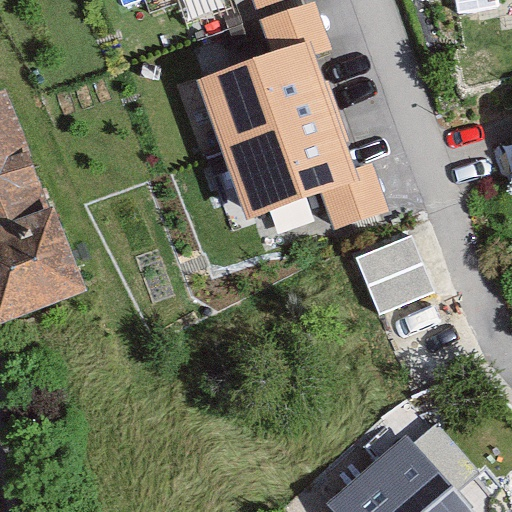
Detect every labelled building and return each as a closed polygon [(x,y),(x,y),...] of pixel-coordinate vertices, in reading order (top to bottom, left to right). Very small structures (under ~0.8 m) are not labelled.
[(255,0),(260,11),(293,0),(255,0)] [(511,0),(457,0),(460,16),(511,7),(511,0)] [(265,24),(279,62),(311,51),(318,57),(336,51),(320,5),(265,24)] [(279,62),(202,93),(255,229),(325,202),(364,187),(359,173),(311,51),(279,62)] [(8,98),(0,100),(0,337),(90,301),(8,98)] [(374,167),(359,173),(364,187),(325,202),(337,235),(392,214),(374,167)] [(432,292),(410,237),(356,259),(379,314),(432,292)] [(469,511),(404,438),(328,505),(334,511),(469,511)]
